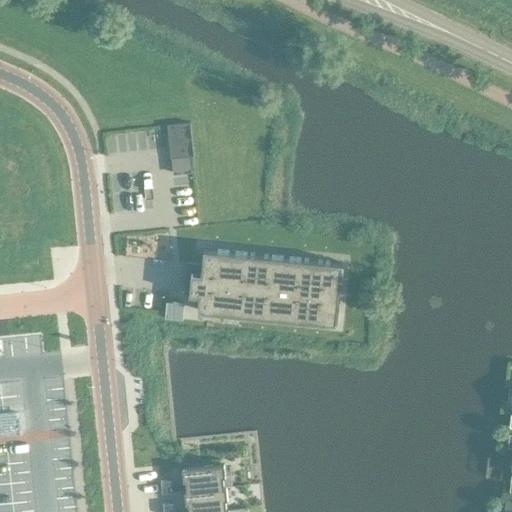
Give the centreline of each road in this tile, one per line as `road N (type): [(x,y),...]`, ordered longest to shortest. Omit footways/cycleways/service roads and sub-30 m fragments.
road 1 (residential): [(0,73),(51,96),(66,117),(80,169),(92,302)]
road 2 (residential): [(92,302),(111,511)]
road 3 (tertiary): [(511,63),(370,0)]
